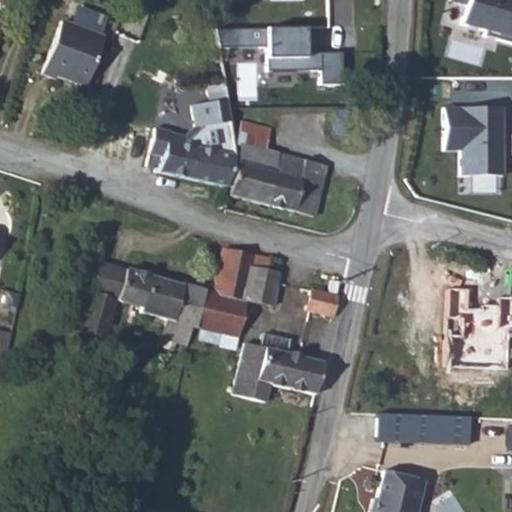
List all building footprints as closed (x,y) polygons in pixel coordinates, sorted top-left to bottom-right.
[(511,0),(465,0),(459,25),(511,42),(511,0)] [(60,19),(41,74),(83,87),(103,36),(60,19)] [(320,88),(340,87),(340,53),(306,55),(306,29),(265,29),(265,73),(319,72),(320,88)] [(201,88),(204,104),(220,101),(217,85),(201,88)] [(154,161),(151,173),(161,177),(223,188),(230,160),(225,132),(220,101),(204,104),(183,110),(186,129),(174,139),(160,137),(160,135),(145,131),(140,152),(155,155),(154,161)] [(503,176),(503,107),(443,107),(443,152),(458,152),(458,176),(503,176)] [(235,131),(234,134),(231,145),(235,146),(238,147),(224,199),(311,221),(323,172),(260,156),(264,139),(236,131),(235,131)] [(139,158),(154,161),(155,155),(140,152),(139,158)] [(501,192),(501,177),(462,176),(462,191),(501,192)] [(275,308),(281,280),(285,263),(223,249),(221,257),(214,291),(199,288),(190,330),(234,339),(242,301),(275,308)] [(187,345),(190,330),(199,288),(76,261),(68,297),(82,300),(75,332),(87,335),(106,339),(114,304),(139,309),(137,316),(160,321),(157,338),(186,344),(187,345)] [(336,288),(312,284),(311,293),(307,318),(331,321),(336,288)] [(468,290),(446,289),(443,367),(502,369),(504,332),(511,331),(511,293),(496,293),(495,307),(467,306),(468,290)] [(285,360),(288,347),(261,341),(258,354),(260,354),(285,360)] [(253,385),(260,354),(258,354),(241,350),(229,403),(262,411),(268,388),(253,385)] [(312,399),(319,368),(285,360),(260,354),(253,385),(268,388),(312,399)] [(468,449),(470,419),(423,415),(374,412),(372,443),(468,449)] [(416,511),(423,473),(382,467),(376,509),(370,508),(369,511),(416,511)]
